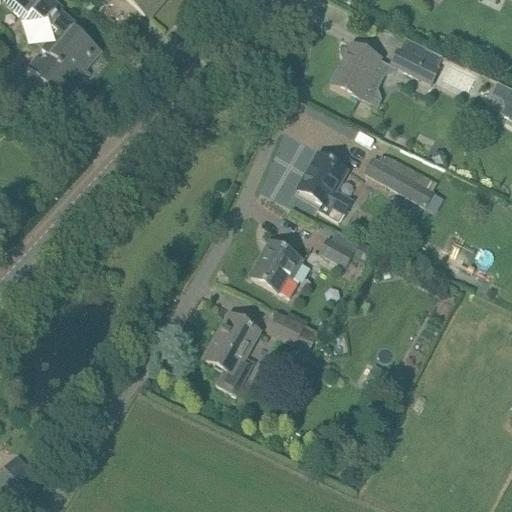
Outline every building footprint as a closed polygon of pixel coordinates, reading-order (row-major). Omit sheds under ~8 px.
[(0,0),(0,1),(26,23),(29,20),(52,40),(42,52),(46,56),(41,62),(37,58),(26,70),(22,66),(3,88),(33,113),(50,92),(62,102),(86,74),(82,70),(98,52),(75,33),(78,29),(60,14),(62,10),(50,0),(0,0)] [(125,0),(145,18),(160,0),(125,0)] [(390,68),(432,89),(440,72),(438,71),(443,61),(409,44),(404,54),(398,52),(390,68)] [(351,48),(331,89),(349,98),(360,103),(368,88),(378,93),(384,80),(374,75),(380,62),(369,57),(351,48)] [(502,117),(511,121),(511,91),(508,90),(502,102),(505,110),(502,117)] [(365,177),(426,212),(428,209),(434,212),(441,201),(434,197),(435,196),(433,195),(442,180),(389,149),(380,165),(374,162),(365,177)] [(337,195),(348,176),(319,159),(299,194),(322,208),(318,215),(345,230),(351,221),(346,218),(354,205),(337,195)] [(328,241),(319,257),(345,272),(359,248),(337,234),(331,243),(328,241)] [(300,285),(296,283),(293,282),(303,265),(271,246),(250,281),(280,298),(281,297),(290,302),(300,285)] [(374,252),(362,246),(352,262),(364,269),(374,252)] [(269,336),(295,349),(309,356),(318,337),(278,317),(269,336)] [(215,344),(205,363),(222,373),(225,374),(216,389),(235,399),(246,380),(241,377),(246,369),(241,366),(243,361),(258,335),(247,329),(229,319),(228,321),(230,322),(217,346),(215,344)] [(376,377),(370,388),(384,395),(389,387),(393,379),(379,372),(376,377)] [(17,461),(0,480),(0,493),(17,508),(39,480),(17,461)]
